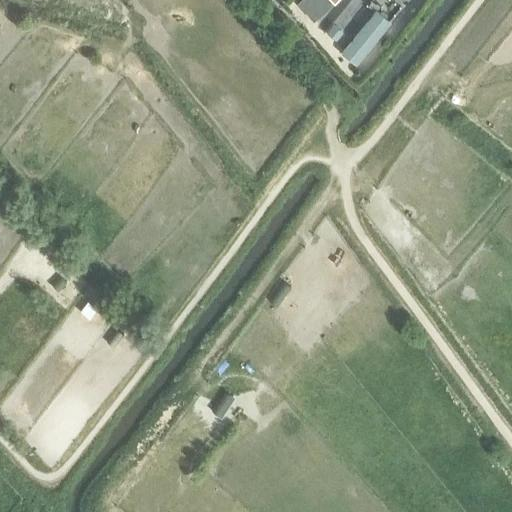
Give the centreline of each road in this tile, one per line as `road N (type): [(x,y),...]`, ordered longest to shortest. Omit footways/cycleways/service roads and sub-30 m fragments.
road 1 (track): [(480,0),(361,155),(309,158),(292,168),(60,479),(37,478),(0,437)]
road 2 (track): [(342,162),(354,226),(511,441)]
